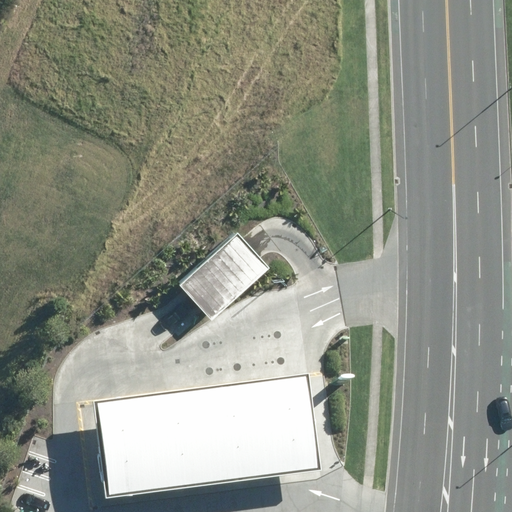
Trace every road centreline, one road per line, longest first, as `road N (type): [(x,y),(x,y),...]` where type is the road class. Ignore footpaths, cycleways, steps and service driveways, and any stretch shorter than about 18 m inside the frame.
road 1 (secondary): [(447,0),(451,390)]
road 2 (secondary): [(419,511),(451,390)]
road 3 (secondary): [(451,390),(464,511)]
